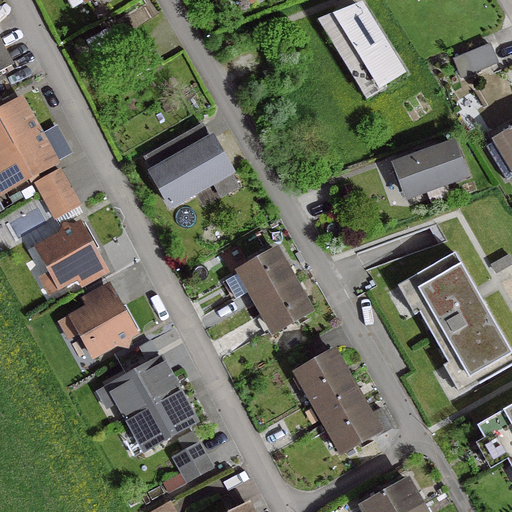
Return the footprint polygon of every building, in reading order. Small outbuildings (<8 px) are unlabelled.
[(359,8),(324,22),(368,94),(381,86),(381,85),(399,74),(359,8)] [(106,30),(85,42),(91,53),(112,41),(106,30)] [(145,36),(120,51),(135,77),(160,62),(145,36)] [(453,61),(461,79),(497,64),(489,46),(453,61)] [(0,48),(0,71),(9,67),(0,48)] [(39,172),(54,164),(19,101),(3,110),(0,111),(0,185),(4,192),(39,172)] [(511,128),(495,139),(511,167),(511,128)] [(229,173),(210,139),(150,174),(169,207),(229,173)] [(405,197),(462,176),(451,146),(394,167),(405,197)] [(58,171),(34,185),(53,219),(77,206),(74,200),(67,187),(61,177),(58,171)] [(99,264),(78,225),(35,249),(57,288),(99,264)] [(308,313),(295,290),(286,274),(273,251),(237,271),(239,274),(232,278),(241,295),(248,290),(255,302),(262,314),(254,318),(264,335),(271,331),(273,333),(308,313)] [(511,362),(450,257),(395,289),(411,317),(418,313),(449,365),(443,369),(459,396),(511,365),(511,362)] [(89,307),(69,318),(91,357),(133,334),(111,295),(97,303),(91,293),(83,297),(89,307)] [(154,351),(149,342),(139,349),(143,357),(154,351)] [(364,411),(355,395),(343,374),(331,352),(295,372),(341,453),(390,429),(379,409),(367,416),(364,411)] [(138,371),(108,388),(143,450),(193,422),(185,407),(158,360),(138,371)] [(511,409),(478,430),(484,439),(475,445),(490,470),(506,460),(511,470),(511,409)] [(183,452),(197,444),(191,434),(178,441),(183,452)] [(186,485),(212,470),(208,464),(201,451),(197,444),(183,452),(171,458),(186,485)] [(364,511),(421,511),(414,499),(404,481),(360,505),(364,511)] [(173,511),(168,503),(152,511),(173,511)]
